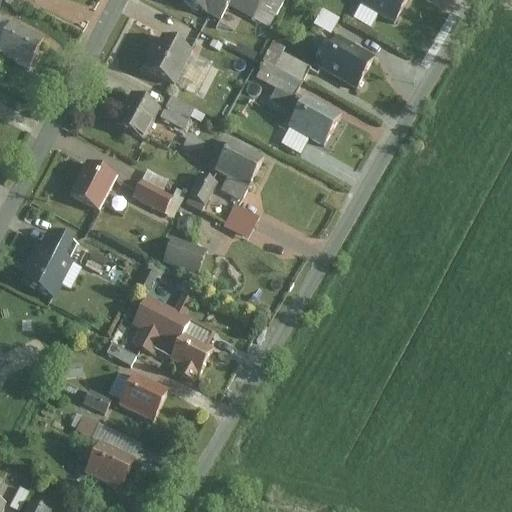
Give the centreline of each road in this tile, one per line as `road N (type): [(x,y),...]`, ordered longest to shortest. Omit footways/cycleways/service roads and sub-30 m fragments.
road 1 (residential): [(474,0),(177,511)]
road 2 (residential): [(0,230),(113,0)]
